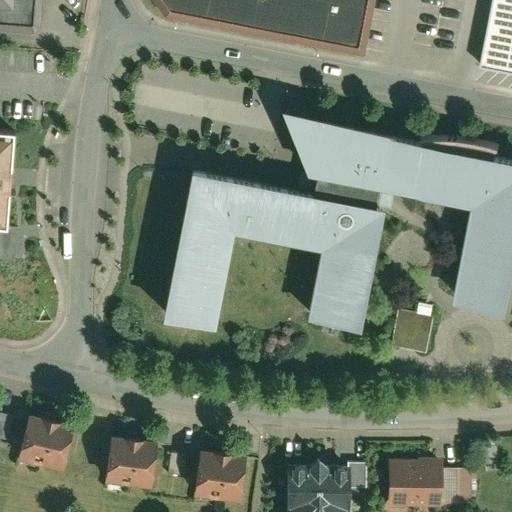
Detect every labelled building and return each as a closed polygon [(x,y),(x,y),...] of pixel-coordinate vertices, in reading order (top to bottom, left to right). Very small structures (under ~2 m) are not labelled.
[(0,0),(0,26),(35,29),(36,0),(0,0)] [(147,0),(157,14),(355,53),(365,0),(147,0)] [(511,0),(504,0),(492,60),(492,61),(511,64),(511,0)] [(301,177),(305,179),(302,195),(184,172),(156,321),(211,331),(228,241),(313,257),(301,322),(354,331),(377,207),(367,206),(370,191),(470,211),(450,308),(502,318),(511,269),(511,158),(274,111),(287,144),(301,177)] [(0,229),(8,230),(16,135),(0,133),(0,229)] [(8,230),(0,229),(0,262),(14,264),(16,230),(8,230)] [(419,302),(419,308),(396,307),(393,345),(430,348),(434,303),(419,302)] [(17,416),(5,414),(6,413),(0,411),(0,439),(0,440),(1,436),(12,439),(8,454),(54,465),(66,418),(20,407),(17,416)] [(150,436),(103,430),(96,477),(143,483),(150,436)] [(238,449),(190,444),(185,492),(233,498),(238,449)] [(493,445),(476,446),(477,467),(494,466),(493,445)] [(300,460),(279,460),(279,510),(282,510),(282,511),(339,511),(340,510),(343,510),(343,491),(361,491),(361,462),(343,462),(343,460),(320,460),(310,450),(300,460)] [(436,456),(379,457),(380,509),(437,508),(436,500),(453,500),(452,468),(452,466),(436,466),(436,456)] [(470,468),(452,468),(453,500),(453,504),(465,503),(465,480),(470,479),(470,468)]
